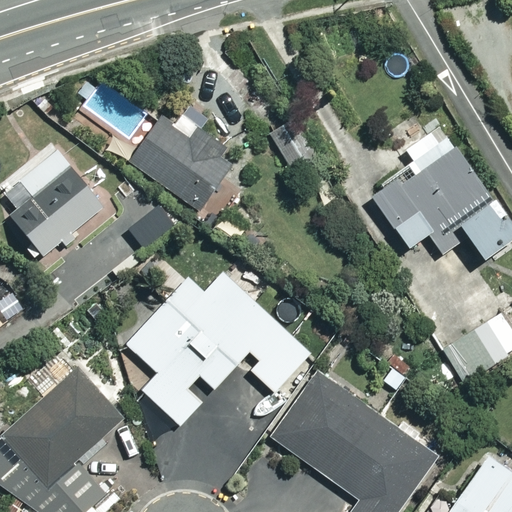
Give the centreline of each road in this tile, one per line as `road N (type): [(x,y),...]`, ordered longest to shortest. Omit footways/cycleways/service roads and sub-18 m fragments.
road 1 (residential): [(511,173),(407,0)]
road 2 (residential): [(108,5),(0,70)]
